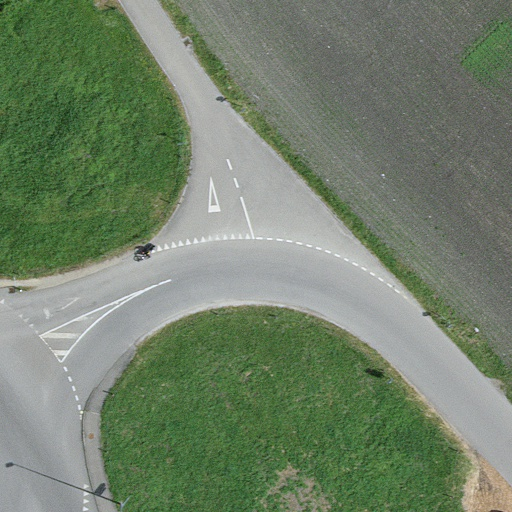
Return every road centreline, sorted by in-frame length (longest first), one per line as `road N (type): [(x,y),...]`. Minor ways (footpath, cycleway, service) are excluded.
road 1 (unclassified): [(12,380),(131,296),(170,280),(263,272),(308,279),(363,303),(403,333),(511,447)]
road 2 (primary): [(33,511),(42,452),(12,380)]
